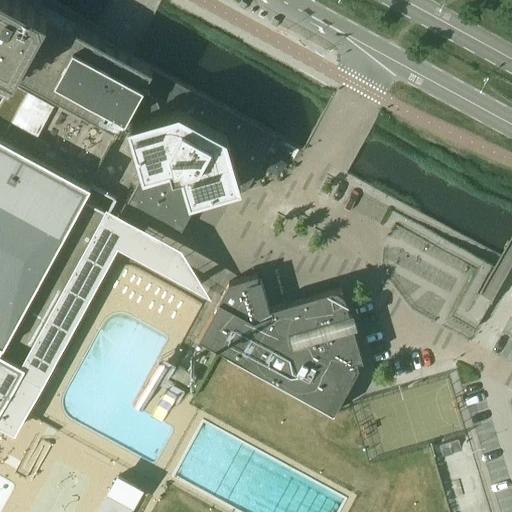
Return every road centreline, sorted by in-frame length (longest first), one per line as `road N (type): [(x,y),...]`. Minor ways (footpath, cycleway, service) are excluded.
road 1 (secondary): [(290,0),(511,123)]
road 2 (secondary): [(511,73),(383,0)]
